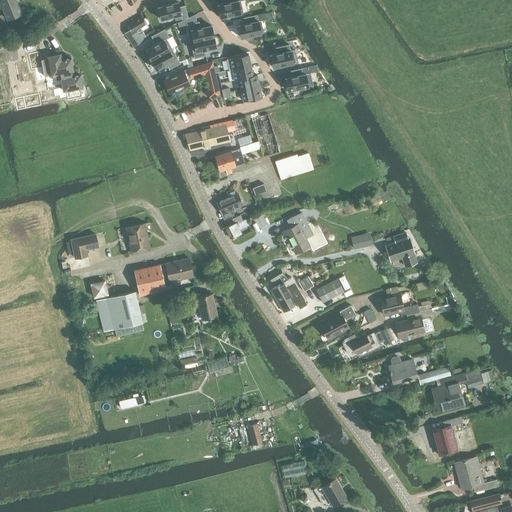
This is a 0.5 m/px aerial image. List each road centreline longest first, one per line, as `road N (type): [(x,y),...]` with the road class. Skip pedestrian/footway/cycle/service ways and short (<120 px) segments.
road 1 (track): [(511,301),(322,0)]
road 2 (tertiary): [(285,337),(213,222),(171,130)]
road 3 (residential): [(203,0),(223,33),(254,51),(274,95),(171,130)]
road 4 (track): [(0,290),(24,279),(60,237),(135,205),(156,212),(175,243)]
road 5 (tertiary): [(410,511),(285,337)]
road 6 (residential): [(383,324),(371,297),(285,337)]
road 7 (tertiary): [(171,130),(105,25)]
